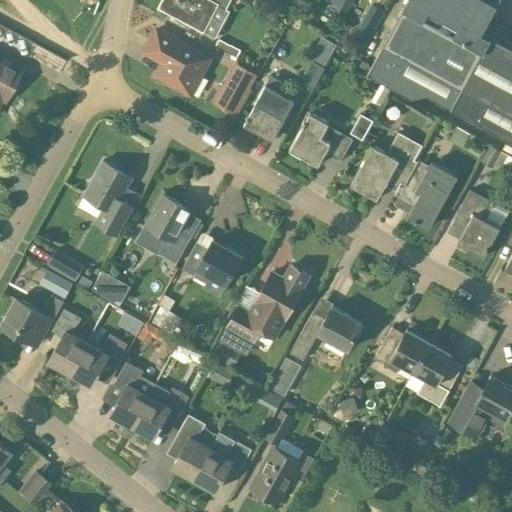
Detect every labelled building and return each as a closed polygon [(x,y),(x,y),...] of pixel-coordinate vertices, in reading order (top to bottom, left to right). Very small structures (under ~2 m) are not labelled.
[(24,17),(47,30),(59,7),(45,0),(12,0),(12,2),(8,0),(0,0),(0,21),(16,31),(24,17)] [(230,11),(226,9),(230,0),(162,0),(159,8),(204,32),(204,31),(216,37),(230,11)] [(443,104),(481,33),(497,5),(488,0),(407,0),(368,74),(412,98),(426,95),(443,104)] [(367,45),(384,10),(370,3),(352,38),(367,45)] [(190,94),(210,59),(160,32),(152,46),(168,55),(157,75),(190,94)] [(511,50),(481,33),(443,104),(511,141),(511,50)] [(310,55),(325,63),(336,43),(322,34),(310,55)] [(241,50),(219,38),(215,46),(237,57),(241,50)] [(4,101),(21,69),(0,58),(0,101),(1,99),(4,101)] [(313,89),(325,68),(313,61),(301,82),(313,89)] [(228,80),(247,89),(256,71),(238,62),(228,80)] [(272,76),(256,103),(245,124),(273,139),(284,119),(284,118),(295,100),(280,92),(285,83),(272,76)] [(353,139),(328,124),(329,123),(310,112),(290,149),(318,165),(326,152),(341,160),(353,139)] [(362,139),(373,120),(361,113),(350,133),(362,139)] [(399,131),(387,153),(373,145),(351,184),(377,199),(385,184),(397,191),(402,182),(415,159),(423,144),(399,131)] [(481,161),(500,171),(509,155),(490,144),(481,161)] [(415,159),(402,182),(405,184),(394,204),(409,212),(408,215),(429,227),(457,176),(431,161),(429,165),(418,159),(417,161),(415,159)] [(135,205),(121,198),(132,177),(104,161),(84,196),(103,206),(94,223),(118,236),(135,205)] [(500,227),(485,219),(495,202),(470,189),(454,220),(466,226),(458,242),(484,256),(500,227)] [(190,238),(180,232),(192,210),(163,194),(146,225),(166,237),(157,253),(176,263),(190,238)] [(213,240),(209,247),(197,240),(182,269),(200,278),(204,271),(226,283),(241,256),(213,240)] [(46,265),(76,282),(86,265),(55,248),(46,265)] [(255,301),(256,301),(251,310),(239,304),(219,340),(246,354),(259,330),(274,338),(302,289),(309,275),(291,265),(283,279),(271,273),(255,301)] [(92,290),(110,300),(118,286),(99,276),(92,290)] [(52,293),(43,312),(16,297),(0,325),(28,341),(30,338),(41,344),(64,300),(52,293)] [(152,322),(172,334),(181,317),(169,310),(175,300),(164,294),(158,304),(161,306),(152,322)] [(332,306),(326,318),(313,311),(290,352),(303,359),(317,333),(348,349),(362,323),(332,306)] [(52,331),(62,337),(49,360),(70,372),(87,342),(72,334),(81,317),(64,308),(52,331)] [(180,339),(146,321),(138,337),(149,343),(152,338),(164,344),(162,348),(172,353),(180,339)] [(407,329),(405,333),(392,326),(375,358),(397,371),(401,365),(413,371),(429,342),(407,329)] [(101,350),(87,342),(70,372),(91,384),(105,360),(115,366),(128,343),(111,333),(101,350)] [(211,356),(233,367),(241,352),(219,341),(211,356)] [(429,342),(413,371),(425,378),(417,393),(441,406),(457,375),(445,368),(452,355),(429,342)] [(284,397),(289,388),(300,366),(291,360),(285,357),(268,388),(284,397)] [(114,384),(124,389),(111,413),(132,425),(156,383),(141,375),(144,370),(126,360),(114,384)] [(214,362),(207,377),(226,386),(233,371),(214,362)] [(511,387),(490,376),(484,387),(470,379),(447,422),(478,439),(489,419),(501,425),(503,424),(506,419),(511,408),(511,387)] [(278,410),(284,398),(267,389),(249,380),(242,392),(278,410)] [(170,390),(156,383),(132,425),(154,437),(168,412),(178,418),(190,395),(172,386),(170,390)] [(281,408),(266,437),(278,444),(295,414),(292,413),(297,405),(287,400),(283,409),(281,408)] [(211,448),(210,448),(196,440),(206,423),(189,413),(167,453),(177,459),(173,466),(194,478),(211,448)] [(211,448),(194,478),(216,490),(229,466),(239,472),(252,449),(219,431),(210,448),(211,448)] [(10,469),(1,462),(9,452),(0,444),(0,478),(2,480),(10,469)] [(303,451),(299,459),(275,446),(253,487),(278,501),(292,475),(302,481),(315,458),(303,451)] [(33,505),(51,483),(39,474),(22,495),(33,505)] [(74,511),(61,502),(53,511),(74,511)]
